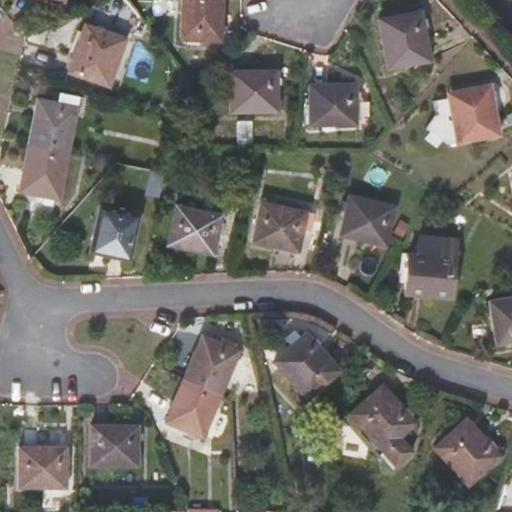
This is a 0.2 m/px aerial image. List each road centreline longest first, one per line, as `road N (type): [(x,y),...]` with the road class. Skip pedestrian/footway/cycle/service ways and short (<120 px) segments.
road 1 (residential): [(0,239),(24,281),(48,300),(278,292),(316,298),(399,358),(511,394)]
road 2 (unknown): [(35,294),(20,359),(27,385),(109,381)]
